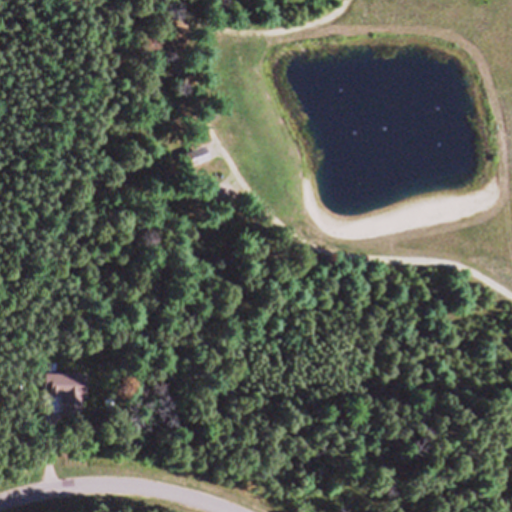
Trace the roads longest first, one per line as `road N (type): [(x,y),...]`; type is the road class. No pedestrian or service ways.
road 1 (residential): [(511,302),(461,276),(331,263),(296,245),(257,205),(211,136),(199,90)]
road 2 (residential): [(353,0),(343,20),(255,42),(123,20)]
road 3 (residential): [(215,511),(106,491),(0,509)]
